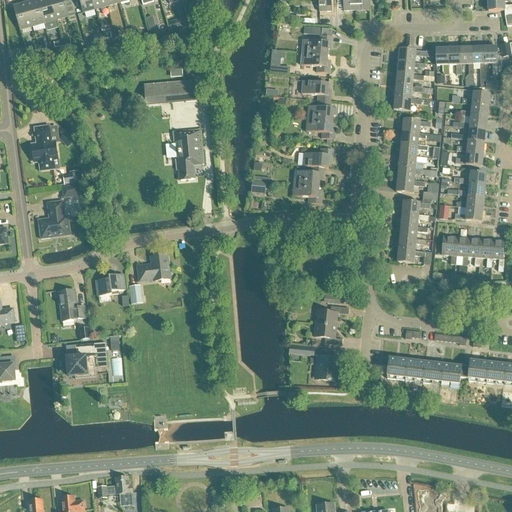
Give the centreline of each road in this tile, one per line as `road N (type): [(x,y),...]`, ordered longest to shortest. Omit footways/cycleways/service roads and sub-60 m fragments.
road 1 (residential): [(31,278),(221,228),(360,220)]
road 2 (residential): [(360,220),(366,52),(394,31),(455,29)]
road 3 (tertiary): [(511,472),(374,449),(261,456)]
road 4 (tertiary): [(203,459),(0,475)]
road 5 (residential): [(31,278),(11,130)]
road 6 (residential): [(509,319),(456,328),(371,318)]
